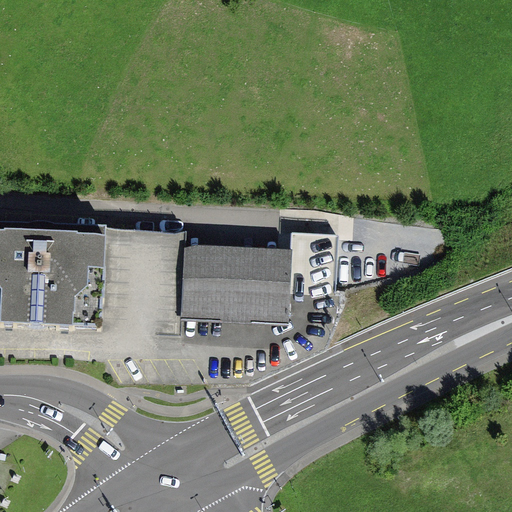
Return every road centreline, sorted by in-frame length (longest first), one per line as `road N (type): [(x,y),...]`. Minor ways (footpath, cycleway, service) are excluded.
road 1 (primary): [(511,299),(149,473)]
road 2 (primary): [(187,500),(511,333)]
road 3 (secondary): [(0,396),(34,398),(88,419),(149,473)]
